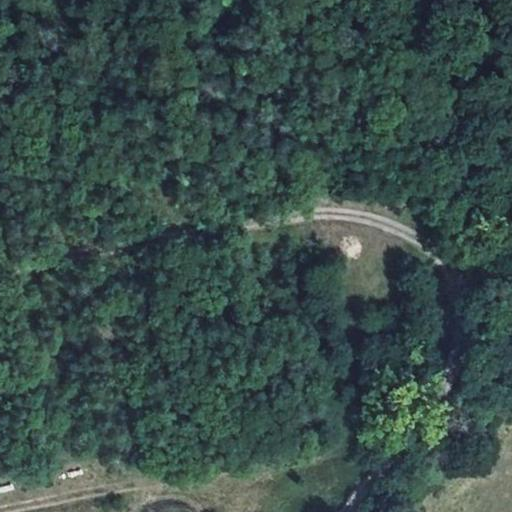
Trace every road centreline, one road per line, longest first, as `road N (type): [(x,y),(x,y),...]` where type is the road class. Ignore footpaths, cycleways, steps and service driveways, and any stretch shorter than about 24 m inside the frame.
road 1 (track): [(461,289),(469,217),(430,0)]
road 2 (track): [(344,511),(450,380),(460,351),(461,289)]
